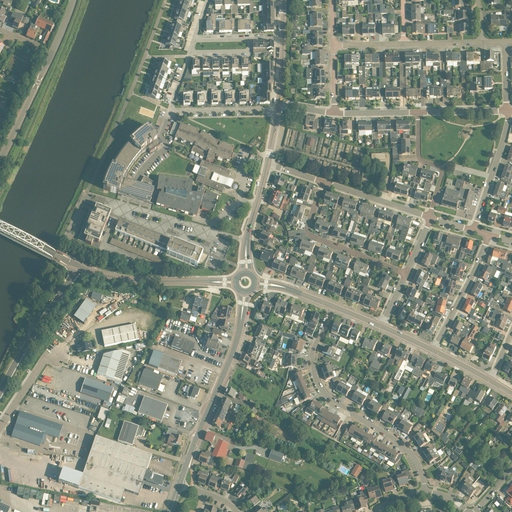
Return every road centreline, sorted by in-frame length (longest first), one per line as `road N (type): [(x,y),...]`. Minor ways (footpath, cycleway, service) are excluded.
road 1 (residential): [(425,491),(410,451),(316,383),(314,350),(331,306)]
road 2 (residential): [(86,191),(166,0)]
road 3 (tertiary): [(179,485),(231,355),(244,292)]
road 4 (residential): [(0,158),(73,0)]
road 5 (residential): [(190,52),(168,110),(277,110)]
road 6 (residential): [(405,273),(306,234),(322,182)]
road 7 (residential): [(235,282),(134,281),(77,267)]
road 8 (residential): [(83,198),(207,251),(216,231)]
road 9 (unclassified): [(0,392),(77,267)]
road 10 (residential): [(216,231),(85,194)]
road 11 (residential): [(433,350),(488,234)]
road 12 (residential): [(473,230),(506,110)]
road 13 (residential): [(429,217),(441,170),(418,153),(418,112)]
